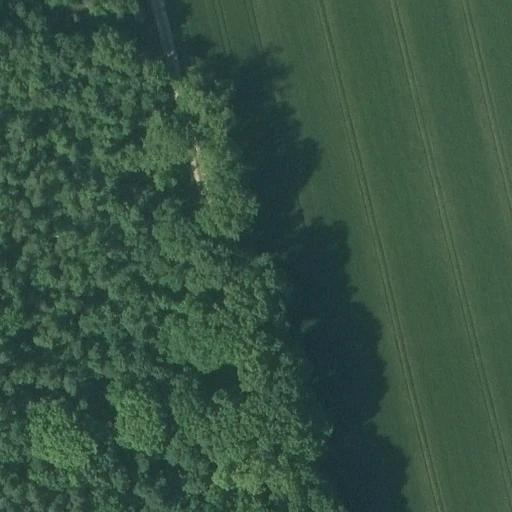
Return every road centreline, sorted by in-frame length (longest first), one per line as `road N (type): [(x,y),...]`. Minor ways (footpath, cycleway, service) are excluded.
road 1 (track): [(244,362),(149,0)]
road 2 (track): [(244,362),(0,433)]
road 3 (track): [(279,511),(244,362)]
